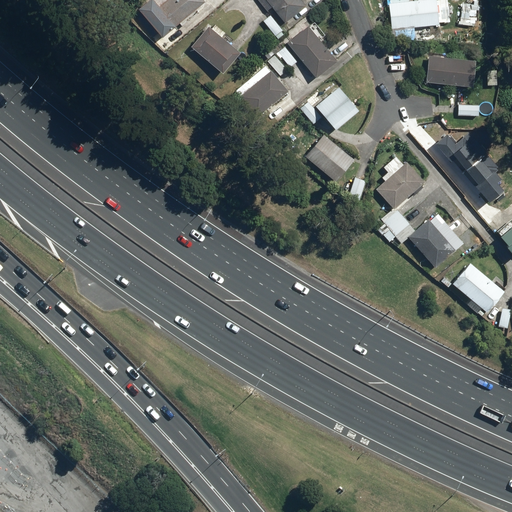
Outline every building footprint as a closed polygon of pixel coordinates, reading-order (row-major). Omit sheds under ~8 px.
[(204,0),(168,0),(159,9),(175,27),(204,0)] [(260,0),(269,10),(273,6),(286,21),(305,3),(302,0),(260,0)] [(440,25),(436,0),(398,0),(387,1),(391,32),(440,25)] [(272,13),(263,19),(277,38),(285,32),(272,13)] [(165,30),(148,14),(140,23),(157,39),(165,30)] [(314,21),(288,42),(289,43),(279,51),(291,67),(303,58),(318,76),(337,59),(320,38),(325,34),(314,21)] [(240,51),(222,36),(226,32),(216,23),(212,28),(208,25),(190,46),(222,72),(240,51)] [(288,69),(269,48),(261,55),(267,61),(236,91),(260,117),(291,89),(279,77),(288,69)] [(475,58),(428,55),(426,82),(474,85),(475,58)] [(360,109),(340,85),(314,107),(309,101),(301,107),(315,124),(324,116),(336,130),(360,109)] [(481,104),(457,103),(456,114),(480,116),(481,104)] [(355,158),(324,132),(305,155),(336,181),(355,158)] [(511,207),(511,178),(509,175),(503,180),(495,171),(503,163),(481,138),(464,154),(469,160),(458,170),(486,201),(490,197),(505,214),(511,207)] [(395,207),(425,180),(406,158),(402,162),(396,155),(382,167),(386,172),(381,178),(383,181),(377,186),(395,207)] [(368,180),(355,175),(348,196),(361,201),(368,180)] [(390,210),(381,217),(385,222),(379,227),(390,241),(395,236),(402,243),(407,238),(434,269),(465,241),(439,211),(428,220),(427,218),(415,229),(397,208),(392,213),(390,210)] [(511,219),(497,233),(511,249),(511,219)] [(505,291),(471,261),(453,282),(471,298),(466,303),(477,313),(482,308),(487,312),(505,291)] [(76,511),(85,502),(95,511),(120,511),(91,484),(80,497),(69,507),(74,511),(76,511)]
